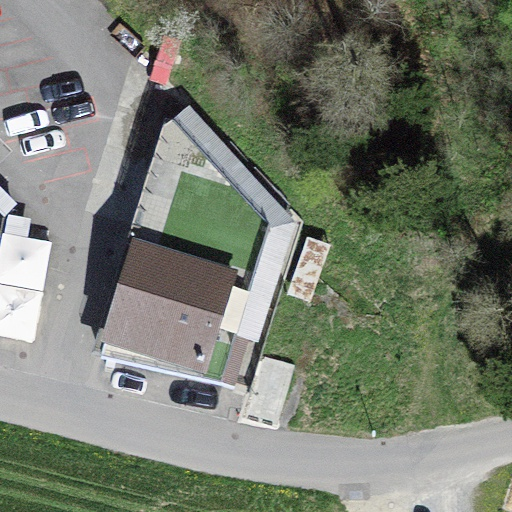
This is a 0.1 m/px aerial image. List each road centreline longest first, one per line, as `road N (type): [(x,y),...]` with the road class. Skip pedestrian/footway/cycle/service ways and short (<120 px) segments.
road 1 (unclassified): [(511,436),(418,459),(305,465),(0,395)]
road 2 (unknown): [(77,231),(104,105),(98,74),(32,0)]
road 3 (unknown): [(49,406),(77,231)]
